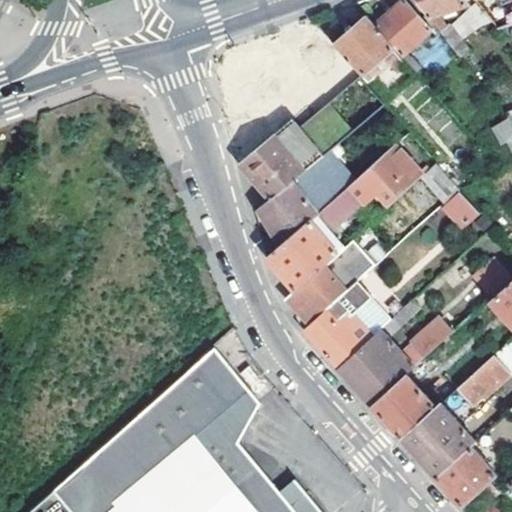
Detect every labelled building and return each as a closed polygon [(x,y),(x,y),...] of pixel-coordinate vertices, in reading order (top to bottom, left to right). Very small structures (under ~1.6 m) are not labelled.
[(394,47),(406,60),(410,57),(405,52),(431,30),(404,0),(403,0),(375,25),(394,47)] [(466,4),(463,0),(415,0),(461,56),(462,56),(471,50),(449,23),(445,27),(435,15),(466,4)] [(511,0),(474,0),(486,14),(498,28),(511,23),(511,0)] [(367,16),(332,45),(360,77),(368,86),(376,79),(367,69),(394,47),(375,25),(367,16)] [(437,40),(414,56),(426,73),(449,57),(437,40)] [(368,86),(360,77),(283,141),(277,133),(245,160),(243,163),(259,181),(272,198),(294,179),(384,104),(368,86)] [(376,79),(368,86),(384,104),(392,97),(376,79)] [(509,116),(497,100),(462,122),(474,136),(509,116)] [(403,144),(412,153),(421,145),(411,134),(406,139),(407,141),(403,144)] [(412,153),(403,144),(383,162),(380,160),(367,171),(372,175),(375,172),(395,195),(424,169),(412,153)] [(420,178),(441,203),(458,189),(436,164),(420,178)] [(325,207),(287,240),(268,255),(289,279),(283,284),(290,297),(326,265),(340,251),(346,246),(332,230),(378,188),(365,174),(325,207)] [(294,179),(272,198),(260,207),(277,227),(263,238),(268,255),(287,240),(325,207),(321,203),(316,207),(294,179)] [(462,193),(446,206),(466,228),(481,215),(462,193)] [(346,246),(340,251),(349,262),(365,247),(356,237),(346,246)] [(474,274),(492,295),(511,278),(492,257),(474,274)] [(326,265),(290,297),(301,310),(312,323),(339,298),(348,290),(326,265)] [(372,269),(360,279),(381,305),(393,295),(372,269)] [(511,281),(490,302),(511,325),(511,281)] [(356,282),(348,290),(339,298),(373,336),(381,329),(384,326),(391,320),(356,282)] [(373,336),(339,298),(312,323),(306,328),(325,349),(340,367),(373,336)] [(395,317),(402,324),(421,306),(415,299),(395,317)] [(444,343),(458,330),(446,316),(415,344),(420,351),(415,356),(422,363),(429,356),(444,343)] [(391,320),(384,326),(390,333),(402,324),(395,317),(391,320)] [(355,383),(375,405),(409,374),(416,368),(404,354),(381,329),(373,336),(340,367),(355,383)] [(511,371),(511,337),(495,353),(511,372),(511,371)] [(449,378),(457,387),(491,356),(479,342),(445,374),(449,378)] [(444,343),(429,356),(440,368),(455,356),(444,343)] [(404,354),(416,368),(422,363),(415,356),(420,351),(415,344),(404,354)] [(265,403),(217,348),(30,511),(332,511),(301,474),(286,487),(245,438),(265,403)] [(491,356),(457,387),(463,394),(474,406),(511,372),(495,353),(491,356)] [(409,374),(375,405),(390,422),(403,436),(441,402),(457,387),(449,378),(436,390),(438,394),(431,400),(409,374)] [(447,408),(463,394),(457,387),(441,402),(447,408)] [(417,452),(437,475),(470,445),(476,440),(447,408),(441,402),(403,436),(417,452)] [(484,433),(477,439),(481,444),(488,438),(484,433)] [(464,505),(496,475),(470,445),(437,475),(451,490),(464,505)] [(511,483),(492,501),(502,511),(506,511),(511,506),(511,483)]
